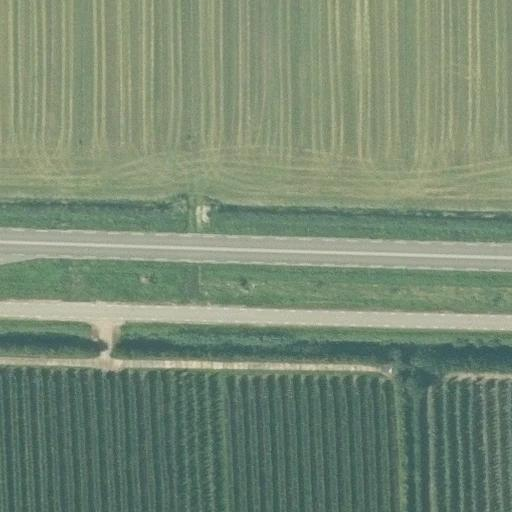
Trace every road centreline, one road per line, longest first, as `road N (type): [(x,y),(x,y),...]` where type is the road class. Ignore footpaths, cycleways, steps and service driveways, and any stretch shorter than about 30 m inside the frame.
road 1 (secondary): [(511,257),(0,243)]
road 2 (unclassified): [(0,310),(511,324)]
